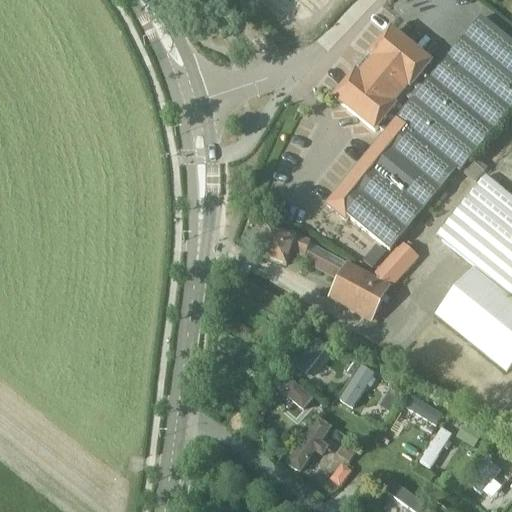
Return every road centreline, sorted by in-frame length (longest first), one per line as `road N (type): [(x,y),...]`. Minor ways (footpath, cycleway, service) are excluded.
road 1 (tertiary): [(166,511),(199,255),(201,157),(190,105)]
road 2 (unclassified): [(190,105),(289,73),(364,0)]
